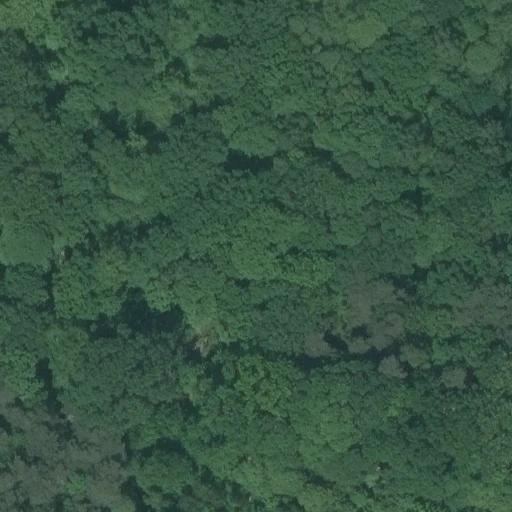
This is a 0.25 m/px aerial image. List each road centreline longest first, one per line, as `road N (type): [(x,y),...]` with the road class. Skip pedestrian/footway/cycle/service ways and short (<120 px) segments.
road 1 (track): [(0,349),(57,363),(95,384),(511,448)]
road 2 (track): [(57,363),(70,0)]
road 3 (track): [(95,384),(96,511)]
